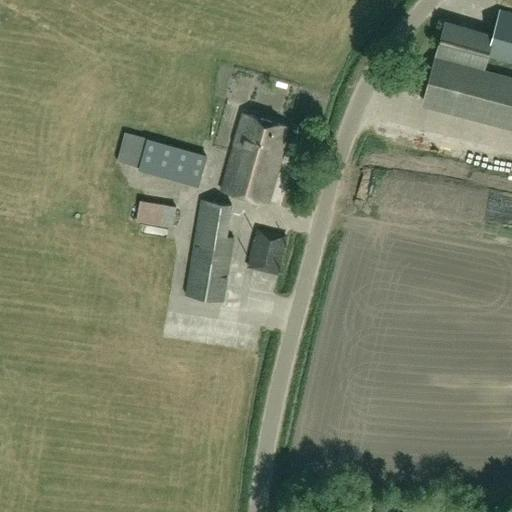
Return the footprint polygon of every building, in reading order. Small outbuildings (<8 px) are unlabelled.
[(495,34),(445,21),(424,99),(511,122),(511,78),(485,71),(488,57),(511,63),(511,18),(500,15),(495,34)] [(222,191),(269,204),(288,137),(302,141),(306,128),(291,124),(290,127),(244,114),(222,191)] [(119,161),(141,168),(198,184),(206,155),(149,140),(149,138),(125,132),(119,161)] [(425,147),(461,157),(465,146),(428,136),(425,147)] [(140,200),(137,222),(174,228),(177,206),(140,200)] [(201,201),(185,296),(224,302),(234,238),(226,236),(231,206),(201,201)]
